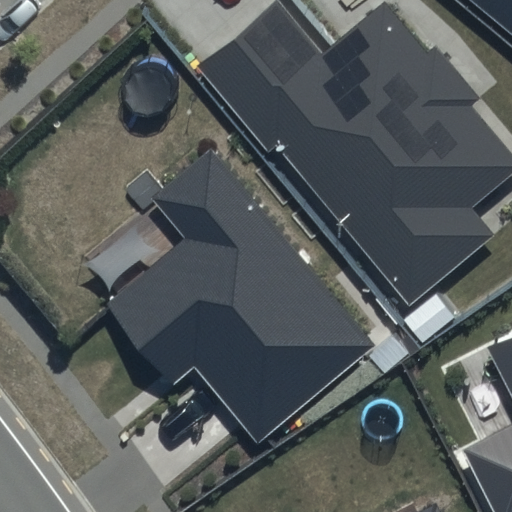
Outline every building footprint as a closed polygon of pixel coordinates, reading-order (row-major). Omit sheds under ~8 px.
[(428,40),(394,0),(380,0),(323,48),(282,0),(265,0),(199,56),(271,142),(280,135),(411,291),(491,225),(469,199),(511,163),(511,149),(470,99),(485,87),(438,32),(428,40)] [(511,0),(483,0),(511,23),(511,0)] [(374,337),(213,141),(154,190),(190,232),(112,296),(176,374),(198,357),(259,431),(374,337)] [(511,511),(511,326),(488,338),(511,385),(511,416),(465,440),(501,511),(511,511)] [(445,511),(437,495),(403,511),(445,511)]
